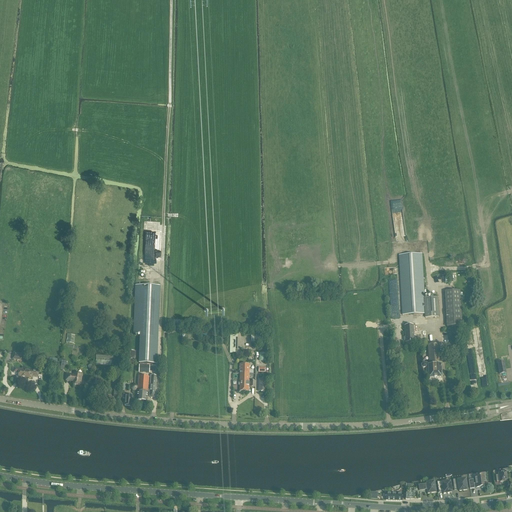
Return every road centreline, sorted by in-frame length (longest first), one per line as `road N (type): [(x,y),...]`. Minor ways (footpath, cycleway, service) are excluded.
road 1 (tertiary): [(509,405),(301,426),(159,420),(0,399)]
road 2 (tertiary): [(237,497),(420,510),(511,502)]
road 3 (tertiary): [(0,475),(237,497)]
